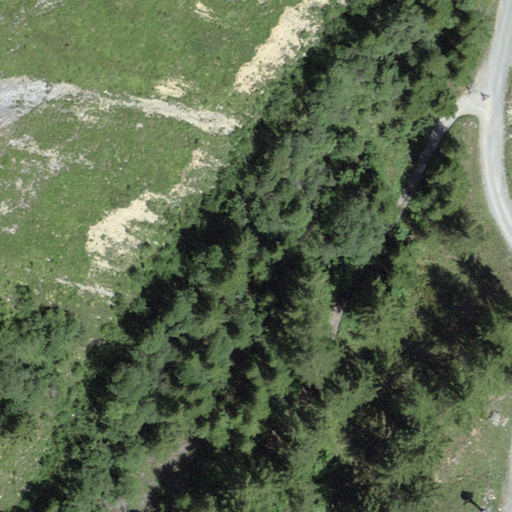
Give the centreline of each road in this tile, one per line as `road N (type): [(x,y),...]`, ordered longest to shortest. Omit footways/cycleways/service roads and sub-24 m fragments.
road 1 (track): [(246,511),(341,293),(402,199),(439,120),(461,105),(486,102)]
road 2 (track): [(510,0),(486,102),(484,173),(511,243)]
